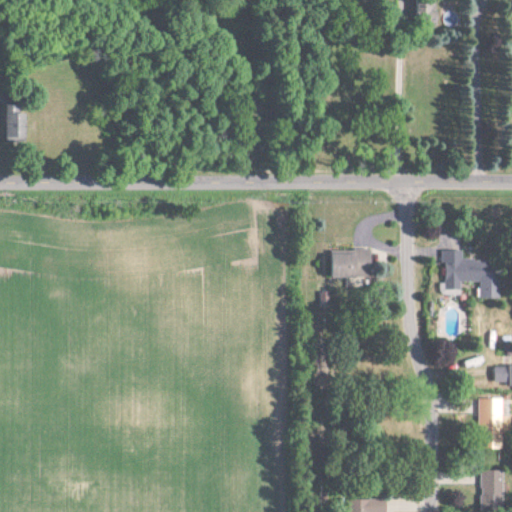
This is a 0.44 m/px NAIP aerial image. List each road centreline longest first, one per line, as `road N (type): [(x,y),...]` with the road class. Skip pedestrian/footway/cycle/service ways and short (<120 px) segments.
road 1 (residential): [(0,185),(511,185)]
road 2 (residential): [(411,186),(407,308),(429,406),(431,511)]
